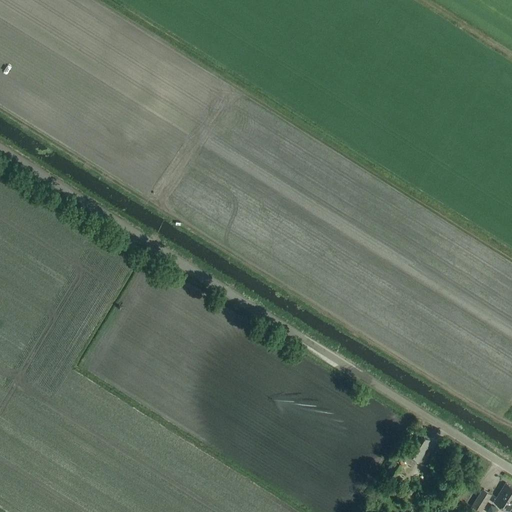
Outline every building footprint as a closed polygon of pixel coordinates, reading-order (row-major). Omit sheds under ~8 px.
[(418,462),(430,443),(427,442),(430,438),(419,431),(405,453),(418,462)] [(396,479),(405,466),(396,460),(387,473),(396,479)] [(509,511),(511,506),(511,486),(506,483),(494,502),(509,511)] [(481,511),(492,495),(483,489),(472,506),(481,511)] [(411,503),(415,497),(407,493),(404,499),(411,503)]
